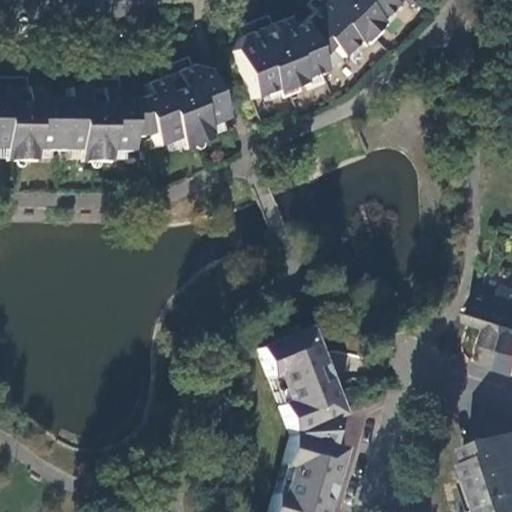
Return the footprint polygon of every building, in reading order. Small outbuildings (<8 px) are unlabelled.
[(235,36),(229,56),(247,101),(267,93),(268,96),(297,84),(296,81),(316,72),(312,60),(326,49),(336,58),(352,44),(355,46),(379,24),(375,20),(397,0),(306,0),(302,4),(309,13),(297,24),(287,28),(282,19),(265,25),(261,17),(233,29),(235,36)] [(0,162),(29,163),(29,152),(75,152),(75,164),(107,164),(107,153),(126,152),(126,138),(141,138),(147,136),(152,148),(173,140),(178,150),(205,140),(201,128),(221,120),(202,73),(185,65),(183,58),(155,69),(157,78),(140,85),(144,95),(133,100),(114,100),(114,80),(83,80),(82,89),(66,89),(66,99),(39,99),(39,88),(24,88),(24,78),(0,77),(0,162)] [(498,294),(479,287),(467,324),(486,331),(476,364),(493,370),(511,312),(511,292),(500,288),(498,294)] [(511,312),(493,370),(511,376),(511,373),(511,312)] [(265,343),(253,350),(288,435),(266,511),(320,511),(339,452),(336,445),(336,421),(336,415),(326,387),(314,357),(307,342),(310,340),(308,333),(302,334),(301,329),(265,343)] [(483,511),(511,511),(511,435),(464,452),(473,481),(465,485),(473,511),(478,511),(483,511)]
